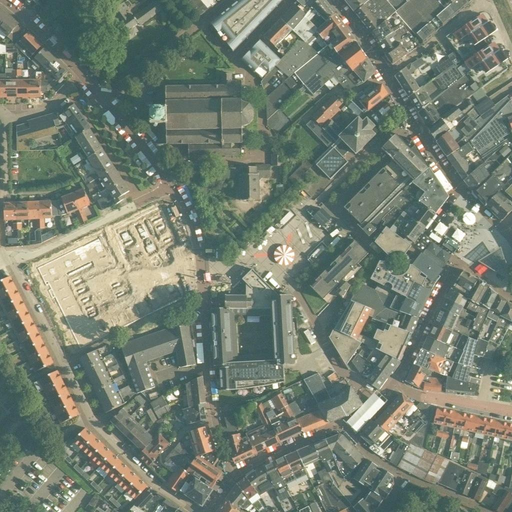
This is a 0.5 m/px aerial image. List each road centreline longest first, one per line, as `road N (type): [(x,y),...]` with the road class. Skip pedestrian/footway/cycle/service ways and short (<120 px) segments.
road 1 (residential): [(196,511),(158,487),(89,416),(8,262)]
road 2 (residential): [(200,264),(211,414),(231,477)]
road 3 (residential): [(8,262),(170,183)]
road 4 (residential): [(491,220),(439,164),(387,78)]
road 5 (residential): [(101,100),(230,0)]
road 6 (residential): [(8,262),(1,251),(3,118)]
road 7 (residential): [(314,324),(260,258),(200,264)]
road 8 (residential): [(457,260),(394,384)]
road 9 (residential): [(343,425),(231,477)]
road 10 (residential): [(511,410),(438,400),(394,384)]
